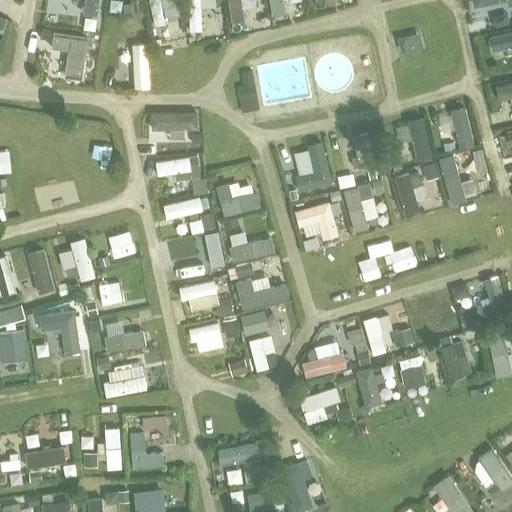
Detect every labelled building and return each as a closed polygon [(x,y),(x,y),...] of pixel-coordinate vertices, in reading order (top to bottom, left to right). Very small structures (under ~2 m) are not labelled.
[(80,27),(91,28),(92,1),(90,1),(90,0),(44,0),(44,8),(81,12),(80,27)] [(131,0),(133,32),(143,32),(141,0),(131,0)] [(150,0),(156,25),(167,23),(162,0),(150,0)] [(188,0),(190,21),(202,20),(200,0),(188,0)] [(229,0),(230,16),(242,16),(241,0),(229,0)] [(271,0),(274,16),(286,14),(283,0),(271,0)] [(429,76),(460,66),(443,15),(412,25),(429,76)] [(51,30),(41,29),(40,37),(50,38),(51,30)] [(132,44),(135,88),(149,87),(147,43),(132,44)] [(166,85),(197,87),(198,75),(178,73),(179,68),(168,67),(168,73),(167,73),(166,85)] [(237,86),(243,112),(261,108),(252,69),(241,72),(244,85),(237,86)] [(455,103),(464,147),(477,144),(468,101),(455,103)] [(176,138),(192,138),(192,121),(154,120),(154,132),(176,133),(176,138)] [(81,149),(101,152),(106,126),(86,122),(81,149)] [(362,165),(363,171),(374,168),(368,141),(356,144),(358,151),(351,153),(355,166),(362,165)] [(453,141),(443,143),(444,149),(454,148),(453,141)] [(402,148),(404,160),(422,157),(420,144),(402,148)] [(487,171),(481,149),(473,151),(479,173),(487,171)] [(320,179),(322,184),(333,182),(326,152),(315,155),(318,168),(311,170),(314,180),(320,179)] [(156,162),(158,174),(186,169),(184,157),(156,162)] [(397,158),(390,160),(393,169),(400,167),(397,158)] [(451,161),(460,195),(472,192),(463,158),(451,161)] [(425,167),(428,178),(439,175),(436,165),(425,167)] [(217,180),(215,171),(206,173),(208,182),(217,180)] [(398,178),(405,207),(416,205),(413,191),(420,189),(417,173),(409,175),(409,176),(398,178)] [(373,180),(374,184),(376,192),(384,190),(381,178),(373,180)] [(232,182),(238,210),(247,208),(242,180),(232,182)] [(361,197),(373,194),(369,180),(357,183),(361,197)] [(295,188),(288,190),(291,199),(298,197),(295,188)] [(342,202),(339,193),(331,196),(333,204),(342,202)] [(170,204),(173,216),(206,208),(204,196),(170,204)] [(338,236),(328,202),(294,211),(299,228),(317,223),(322,241),(338,236)] [(216,205),(218,220),(230,218),(232,218),(230,203),(216,205)] [(211,214),(201,216),(204,230),(214,227),(211,214)] [(224,219),(225,227),(237,225),(236,217),(232,218),(230,218),(224,219)] [(169,241),(174,262),(208,255),(204,233),(169,241)] [(69,252),(76,274),(93,269),(85,240),(73,243),(75,251),(69,252)] [(231,250),(234,262),(261,256),(258,244),(240,248),(239,242),(231,244),(232,250),(231,250)] [(108,251),(111,262),(134,255),(130,244),(108,251)] [(30,271),(33,285),(41,283),(40,279),(52,276),(45,251),(34,254),(38,269),(30,271)] [(0,282),(0,297),(5,296),(17,294),(9,260),(0,262),(0,276),(1,283),(0,282)] [(235,267),(237,275),(249,272),(247,264),(235,267)] [(494,305),(496,314),(508,311),(498,278),(487,281),(491,296),(486,297),(488,306),(494,305)] [(180,287),(182,299),(217,292),(214,279),(180,287)] [(236,286),(241,304),(274,294),(270,283),(253,288),(251,281),(236,286)] [(70,286),(72,297),(80,296),(77,284),(70,286)] [(471,285),(455,289),(457,300),(474,297),(471,285)] [(45,299),(49,309),(72,302),(69,291),(45,299)] [(435,318),(440,334),(458,329),(448,294),(437,297),(442,316),(435,318)] [(233,311),(230,298),(216,301),(219,314),(233,311)] [(0,309),(0,324),(25,317),(21,304),(0,309)] [(89,314),(98,313),(96,304),(88,305),(89,314)] [(395,345),(397,350),(416,344),(411,327),(408,328),(403,308),(392,311),(397,331),(392,332),(392,335),(388,336),(391,346),(395,345)] [(465,326),(473,324),(469,311),(461,313),(465,326)] [(246,334),(262,330),(257,312),(241,316),(246,334)] [(65,315),(50,317),(54,348),(69,346),(65,315)] [(363,320),(373,355),(386,351),(377,316),(363,320)] [(94,330),(103,328),(102,318),(92,320),(94,330)] [(25,359),(39,356),(31,324),(17,327),(25,359)] [(106,338),(108,349),(137,343),(135,332),(117,336),(115,327),(109,328),(106,338)] [(358,329),(346,332),(349,345),(362,341),(358,329)] [(210,332),(217,360),(228,357),(222,330),(210,332)] [(264,332),(251,337),(262,370),(275,366),(264,332)] [(491,338),(497,368),(508,366),(503,336),(491,338)] [(441,347),(451,379),(463,375),(457,358),(466,355),(462,341),(441,347)] [(439,358),(436,346),(428,348),(431,360),(439,358)] [(366,351),(359,352),(362,363),(368,361),(366,351)] [(399,359),(405,384),(417,381),(415,372),(421,371),(416,351),(410,353),(411,357),(399,359)] [(301,365),(304,376),(344,366),(341,354),(319,360),(317,352),(306,355),(308,363),(301,365)] [(111,366),(109,356),(98,358),(100,368),(111,366)] [(236,359),(240,374),(251,372),(248,356),(236,359)] [(357,372),(366,405),(381,401),(376,382),(383,380),(381,372),(373,374),(371,368),(357,372)] [(104,381),(106,395),(146,388),(143,374),(104,381)] [(302,397),(307,410),(339,400),(335,386),(302,397)] [(143,418),(144,427),(156,426),(155,416),(143,418)] [(135,458),(136,469),(176,466),(176,456),(138,458),(137,441),(125,442),(126,459),(135,458)] [(220,449),(222,463),(258,457),(256,443),(220,449)] [(478,450),(497,479),(508,472),(489,443),(478,450)] [(110,469),(110,475),(122,474),(121,444),(109,444),(110,458),(104,459),(105,469),(110,469)] [(9,446),(13,472),(25,470),(21,445),(9,446)] [(25,452),(28,466),(64,460),(61,446),(25,452)] [(85,457),(86,462),(89,466),(95,466),(98,462),(98,457),(94,453),(89,454),(85,457)] [(269,465),(259,467),(261,479),(271,477),(269,465)] [(40,471),(30,471),(31,480),(41,479),(40,471)] [(422,493),(429,502),(457,484),(450,474),(422,493)] [(284,480),(274,482),(277,497),(286,496),(284,480)] [(290,499),(298,509),(321,492),(313,482),(302,490),(298,484),(286,492),(291,498),(290,499)] [(120,490),(120,500),(129,499),(128,489),(120,490)] [(135,494),(136,511),(163,511),(162,492),(135,494)] [(249,494),(251,511),(265,511),(263,492),(249,494)] [(109,511),(108,493),(92,494),(93,511),(109,511)] [(29,505),(38,504),(37,494),(28,495),(29,505)] [(3,498),(4,511),(16,511),(16,509),(21,509),(20,498),(15,498),(15,497),(3,498)] [(71,511),(71,503),(44,506),(44,511),(71,511)]
